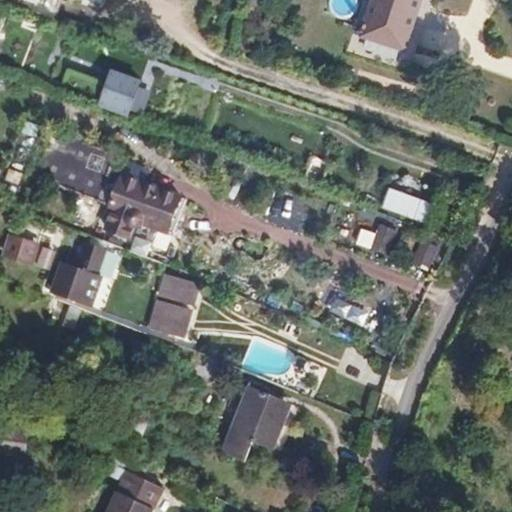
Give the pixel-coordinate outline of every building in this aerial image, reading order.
[(9,0),(9,3),(32,11),(35,0),(9,0)] [(55,19),(60,0),(35,0),(32,11),(55,19)] [(359,36),(360,33),(349,30),(344,44),(406,62),(418,25),(423,7),(425,0),(414,0),(400,47),(359,36)] [(400,47),(414,0),(368,0),(367,5),(357,2),(349,30),(360,33),(359,36),(400,47)] [(93,92),(96,78),(68,71),(65,85),(93,92)] [(130,109),(139,85),(113,77),(104,100),(130,109)] [(114,153),(55,131),(52,138),(111,160),(114,153)] [(171,234),(183,199),(120,177),(117,185),(104,181),(107,172),(111,160),(52,138),(37,179),(109,206),(108,209),(113,211),(110,220),(126,226),(138,191),(153,197),(143,225),(171,234)] [(104,181),(117,185),(120,177),(107,172),(104,181)] [(428,224),(435,203),(392,188),(385,208),(428,224)] [(126,226),(110,220),(107,229),(130,238),(134,229),(126,226)] [(372,249),(378,232),(362,227),(357,245),(372,249)] [(431,271),(442,248),(425,240),(413,263),(431,271)] [(53,266),(59,253),(36,245),(31,258),(53,266)] [(131,258),(101,247),(91,274),(88,273),(77,299),(114,313),(125,287),(121,285),(131,258)] [(214,308),(220,294),(197,284),(191,298),(214,308)] [(213,320),(184,310),(175,334),(205,345),(213,320)] [(211,377),(225,383),(232,366),(209,356),(200,378),(208,382),(211,377)] [(268,451),(285,458),(305,410),(287,403),(289,398),(265,387),(236,458),(260,470),(268,451)] [(289,398),(287,403),(305,410),(307,405),(289,398)] [(141,430),(132,427),(123,450),(146,459),(159,425),(145,419),(141,430)] [(0,445),(8,448),(14,427),(0,422),(0,445)] [(106,489),(145,506),(153,488),(114,471),(106,489)] [(142,511),(145,506),(106,489),(101,503),(109,507),(107,511),(142,511)] [(107,511),(109,507),(101,503),(96,511),(107,511)]
